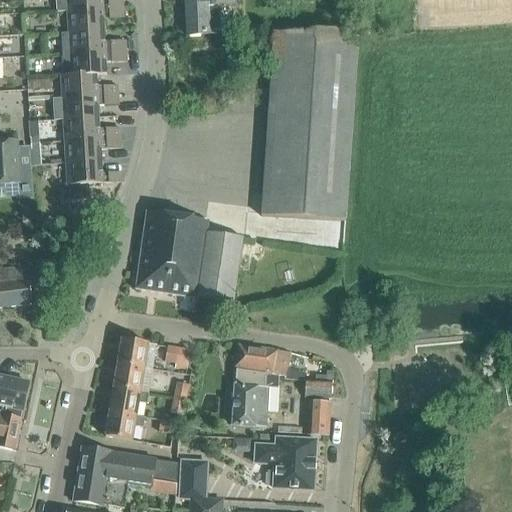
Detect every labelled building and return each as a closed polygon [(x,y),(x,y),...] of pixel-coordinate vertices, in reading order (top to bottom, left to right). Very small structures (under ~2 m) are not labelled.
[(56,0),(57,13),(67,12),(103,10),(102,0),(56,0)] [(108,1),(109,11),(123,10),(122,0),(108,1)] [(219,37),(218,36),(234,34),(233,20),(218,21),(217,7),(232,7),(231,0),(202,0),(203,4),(185,3),(186,21),(184,21),(185,38),(219,37)] [(67,12),(68,34),(104,32),(103,10),(67,12)] [(123,10),(109,11),(109,20),(123,19),(123,10)] [(272,29),(259,29),(259,44),(272,44),(273,35),(276,36),(276,29),(272,29)] [(60,34),(62,56),(105,54),(104,32),(68,34),(60,34)] [(272,44),(272,50),(260,219),(344,224),(356,41),(276,36),(273,35),(272,44)] [(111,44),(111,53),(125,53),(124,43),(111,44)] [(125,53),(111,53),(112,63),(126,63),(125,53)] [(61,78),(107,75),(105,54),(62,56),(63,77),(61,78)] [(61,78),(62,99),(98,97),(97,77),(107,76),(107,75),(61,78)] [(103,88),(104,100),(118,99),(117,87),(103,88)] [(62,99),(63,121),(99,119),(98,97),(62,99)] [(118,99),(104,100),(104,107),(118,107),(118,99)] [(63,121),(64,143),(100,141),(99,119),(63,121)] [(105,131),(106,140),(120,140),(119,130),(105,131)] [(120,140),(106,140),(107,150),(120,149),(120,140)] [(64,143),(66,164),(101,162),(100,141),(64,143)] [(0,186),(20,185),(17,143),(0,143),(0,186)] [(101,162),(66,164),(67,186),(66,186),(63,189),(63,199),(66,202),(85,201),(88,197),(88,186),(103,185),(102,175),(101,162)] [(103,185),(122,184),(122,174),(102,175),(103,185)] [(197,301),(198,298),(197,298),(207,235),(209,223),(207,222),(206,223),(148,214),(146,213),(135,291),(197,301)] [(197,298),(198,298),(233,303),(243,240),(207,235),(197,298)] [(28,268),(0,269),(0,307),(31,306),(30,293),(28,268)] [(120,342),(116,367),(152,373),(156,348),(120,342)] [(164,367),(175,369),(178,350),(167,348),(164,367)] [(237,349),(231,373),(234,373),(278,379),(284,380),(303,382),(304,373),(286,372),(286,369),(288,356),(237,349)] [(178,350),(175,369),(187,371),(190,352),(178,350)] [(116,367),(113,391),(139,395),(139,394),(148,395),(152,373),(116,367)] [(234,373),(231,429),(265,430),(265,414),(275,415),(277,391),(278,379),(234,373)] [(331,400),(332,383),(332,373),(326,373),(326,378),(316,377),(316,383),(306,383),(305,399),(331,400)] [(0,408),(22,414),(28,385),(0,379),(0,408)] [(173,398),(185,401),(189,386),(176,383),(173,398)] [(113,391),(109,416),(135,420),(139,395),(113,391)] [(173,400),(170,413),(183,416),(185,403),(173,400)] [(307,436),(319,437),(328,437),(330,405),(309,404),(307,436)] [(135,420),(109,416),(105,440),(131,444),(135,420)] [(0,450),(14,453),(21,422),(3,417),(2,421),(0,421),(0,450)] [(160,421),(158,433),(174,436),(176,424),(160,421)] [(314,491),(313,491),(316,444),(316,442),(314,442),(276,440),(276,448),(256,447),(255,465),(269,466),(269,462),(275,463),(274,474),(269,474),(269,487),(273,487),(273,490),(311,492),(311,493),(313,493),(314,491)] [(82,451),(73,504),(101,509),(102,507),(118,510),(124,511),(128,486),(151,490),(152,482),(161,484),(164,468),(163,463),(155,462),(155,461),(82,449),(82,451)] [(179,500),(191,501),(191,500),(205,501),(207,464),(182,463),(179,500)] [(191,500),(191,501),(190,511),(220,511),(221,502),(205,501),(191,500)]
